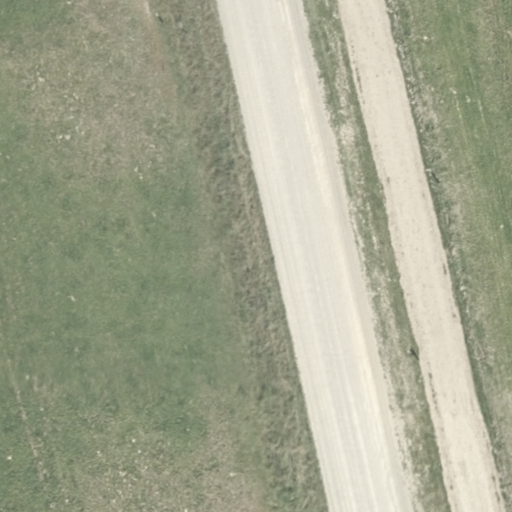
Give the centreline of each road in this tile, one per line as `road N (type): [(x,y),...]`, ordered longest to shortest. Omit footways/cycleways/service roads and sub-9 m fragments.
road 1 (track): [(495,511),(374,0)]
road 2 (unclassified): [(397,511),(283,0)]
